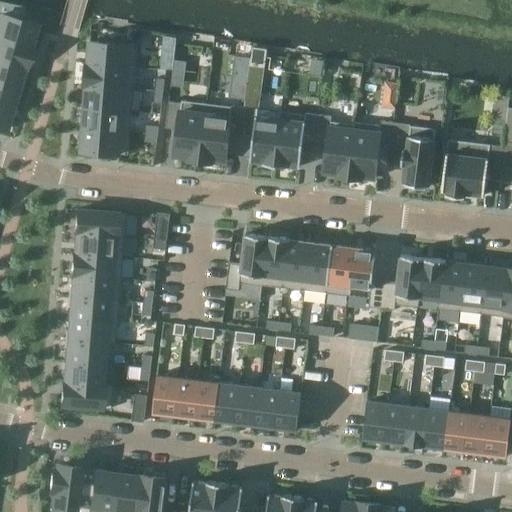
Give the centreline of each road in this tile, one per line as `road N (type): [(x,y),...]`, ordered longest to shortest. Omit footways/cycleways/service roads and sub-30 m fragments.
road 1 (residential): [(0,418),(41,431),(511,487)]
road 2 (residential): [(511,234),(26,166)]
